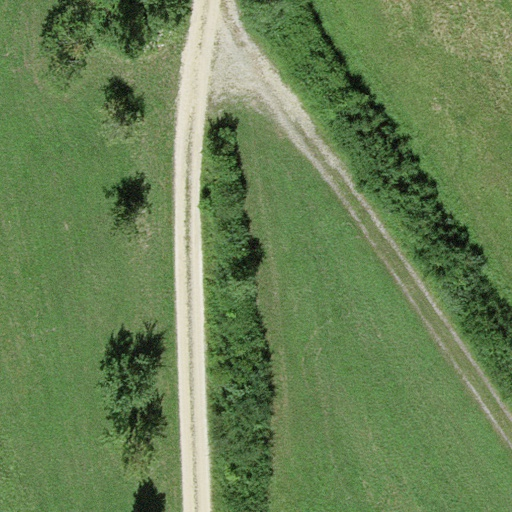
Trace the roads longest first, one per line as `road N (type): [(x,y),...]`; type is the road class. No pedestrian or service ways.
road 1 (track): [(511,442),(264,92),(228,0)]
road 2 (track): [(194,0),(164,245),(186,511)]
